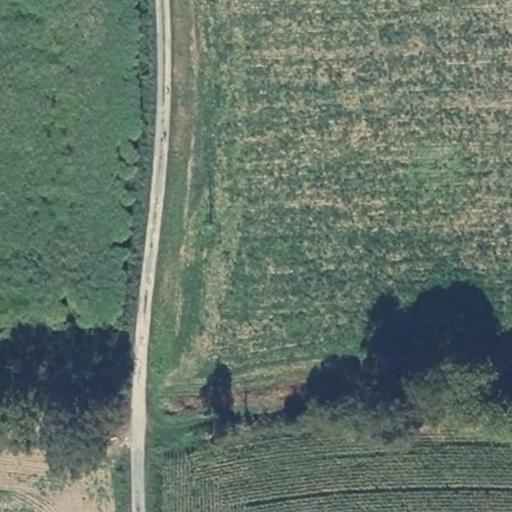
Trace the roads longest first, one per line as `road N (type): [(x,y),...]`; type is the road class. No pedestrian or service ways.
road 1 (track): [(141,426),(158,0)]
road 2 (track): [(511,393),(339,401),(141,426)]
